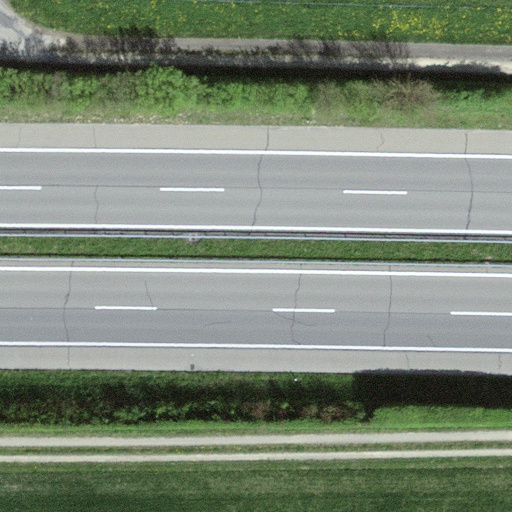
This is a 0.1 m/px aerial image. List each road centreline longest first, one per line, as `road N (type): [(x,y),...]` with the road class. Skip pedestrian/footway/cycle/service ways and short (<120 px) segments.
road 1 (track): [(0,40),(511,63)]
road 2 (motorway): [(0,305),(511,315)]
road 3 (motorway): [(511,195),(0,187)]
road 4 (track): [(0,452),(511,450)]
